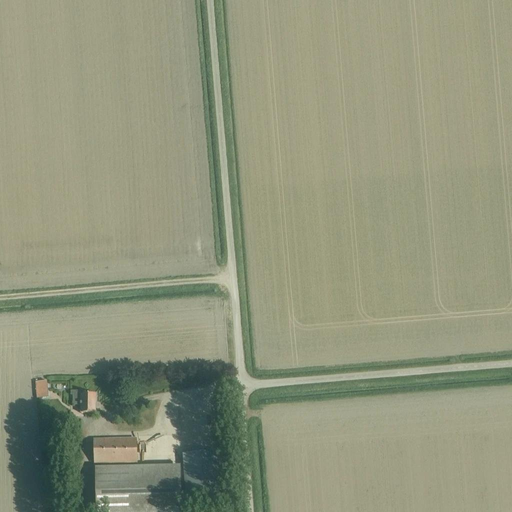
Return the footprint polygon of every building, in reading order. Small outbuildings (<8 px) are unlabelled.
[(46,380),(35,381),(36,399),(47,398),(46,380)] [(80,414),(96,414),(96,395),(81,395),(81,392),(71,392),(71,395),(73,395),(73,405),(78,406),(78,408),(81,408),(80,414)] [(95,440),(95,464),(137,463),(136,440),(95,440)] [(183,454),(186,496),(221,493),(218,452),(183,454)] [(179,511),(179,469),(131,470),(131,469),(95,470),(96,511),(179,511)]
